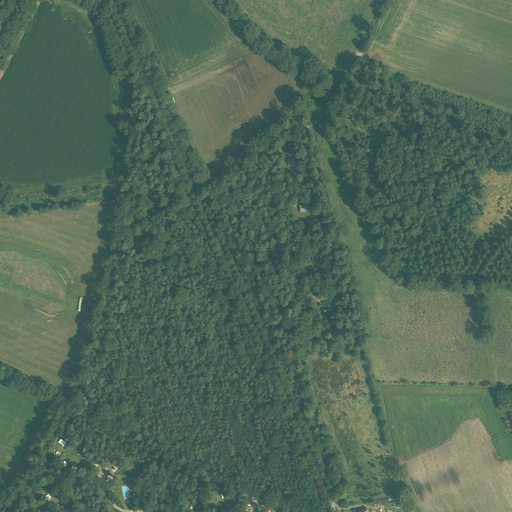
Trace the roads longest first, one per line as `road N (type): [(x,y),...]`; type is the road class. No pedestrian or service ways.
road 1 (tertiary): [(337,511),(112,0)]
road 2 (track): [(204,209),(236,195),(267,157),(327,109),(381,0)]
road 3 (track): [(357,48),(511,109)]
road 4 (track): [(238,496),(218,505),(128,511),(82,485)]
